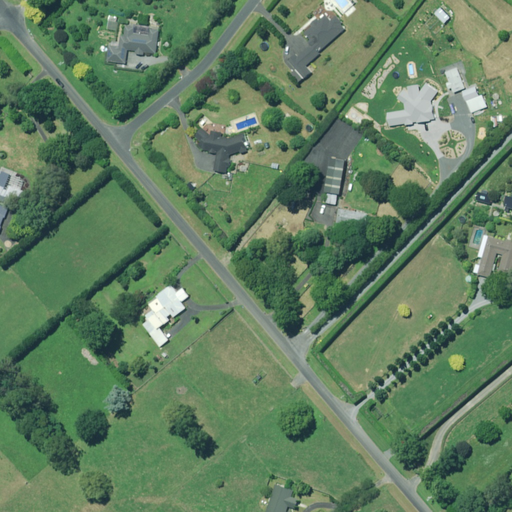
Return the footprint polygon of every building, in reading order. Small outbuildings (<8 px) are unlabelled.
[(452,19),(443,9),(437,14),(446,24),(452,19)] [(331,19),(329,16),(325,20),(322,16),(314,24),(317,27),(308,35),(313,41),(309,44),(311,46),(297,58),(296,56),(290,62),(306,80),(313,73),(308,67),(322,54),(321,53),(348,28),(336,15),(331,19)] [(144,28),(127,26),(126,36),(122,35),(120,46),(110,45),(107,61),(126,64),(128,50),(137,51),(136,54),(145,56),(145,53),(157,55),(161,27),(151,26),(150,32),(143,31),(144,28)] [(466,89),(459,69),(448,73),(451,83),(448,84),(451,90),(453,88),(455,93),(466,89)] [(481,97),(477,87),(464,92),(473,114),(488,107),(484,96),(481,97)] [(292,118),(285,112),(283,115),(290,121),(292,118)] [(212,135),(203,129),(196,138),(200,141),(197,145),(204,151),(210,152),(210,153),(218,154),(215,172),(228,173),(231,155),(241,152),(242,154),(247,153),(245,146),(248,145),(245,134),(230,138),(223,137),(223,132),(213,130),(212,135)] [(347,162),(333,159),(327,193),(329,193),(327,203),(338,205),(340,195),(341,195),(347,162)] [(0,232),(10,204),(22,208),(31,183),(16,177),(18,172),(4,167),(0,176),(0,232)] [(366,214),(337,209),(335,222),(364,227),(366,214)] [(480,254),(485,255),(482,266),(477,265),(475,274),(492,278),(498,254),(504,255),(499,274),(511,276),(511,240),(510,240),(510,241),(485,235),(480,254)] [(178,293),(172,285),(149,303),(140,310),(149,322),(144,325),(159,344),(168,337),(161,328),(187,309),(183,303),(191,297),(184,289),(178,293)] [(267,390),(260,382),(248,392),(255,400),(267,390)] [(294,491),(277,486),(268,511),(287,511),(289,507),(298,510),(301,500),(292,497),(294,491)]
